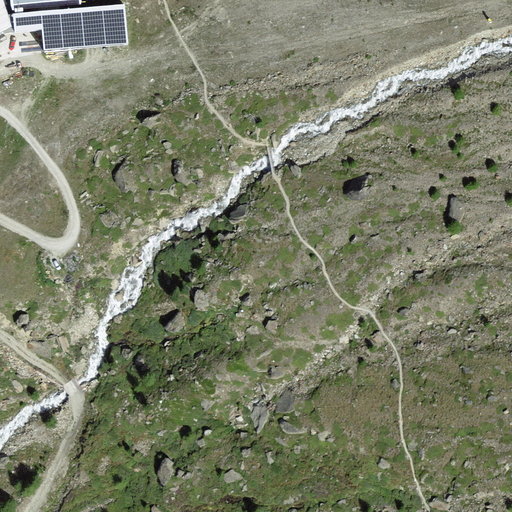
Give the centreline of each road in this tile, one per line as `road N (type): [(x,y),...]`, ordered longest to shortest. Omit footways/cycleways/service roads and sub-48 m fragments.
road 1 (track): [(0,112),(67,190),(76,228),(66,243),(44,246),(0,220)]
road 2 (track): [(0,339),(71,402),(67,434),(24,511)]
